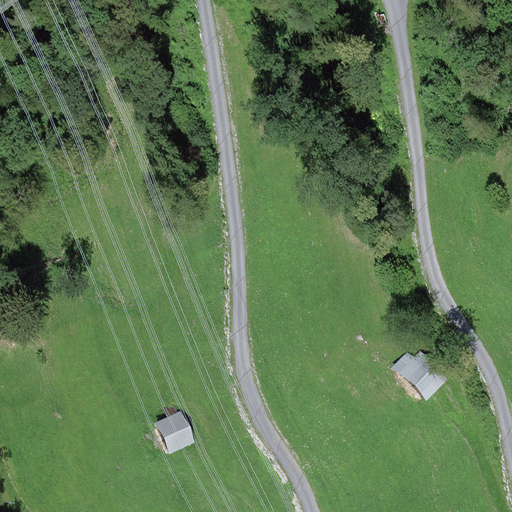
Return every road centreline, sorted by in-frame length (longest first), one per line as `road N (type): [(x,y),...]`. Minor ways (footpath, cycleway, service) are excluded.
road 1 (track): [(310,511),(241,386),(231,209),(203,0)]
road 2 (track): [(511,449),(491,378),(437,283),(397,0)]
